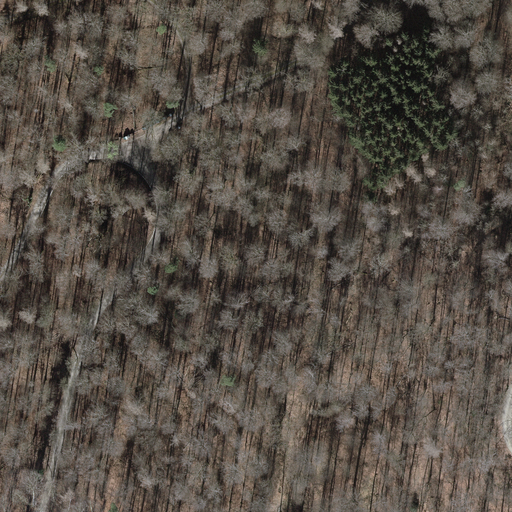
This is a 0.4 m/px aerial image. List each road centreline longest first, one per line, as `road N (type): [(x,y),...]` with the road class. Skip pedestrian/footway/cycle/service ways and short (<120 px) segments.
road 1 (track): [(44,511),(78,352),(162,229),(161,185),(149,167),(158,137),(179,116),(316,51),(368,0)]
road 2 (track): [(492,8),(501,45),(485,87),(439,162),(423,219),(355,317),(313,397)]
road 3 (track): [(511,219),(483,232),(457,266),(411,387),(432,511)]
road 4 (track): [(156,0),(190,60),(179,116),(82,155)]
road 5 (track): [(0,275),(52,179),(82,155),(128,155),(149,167)]
road 6 (track): [(316,51),(446,9),(511,7)]
